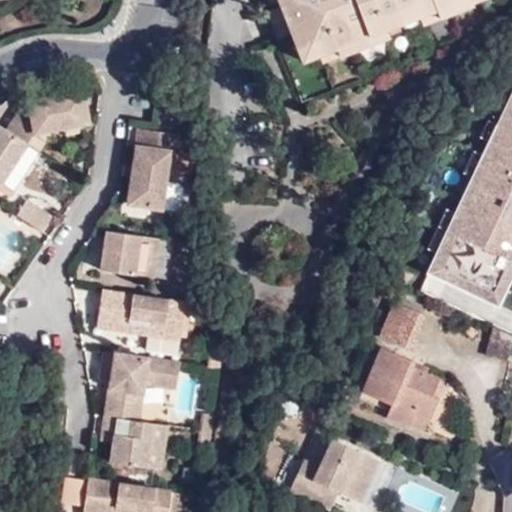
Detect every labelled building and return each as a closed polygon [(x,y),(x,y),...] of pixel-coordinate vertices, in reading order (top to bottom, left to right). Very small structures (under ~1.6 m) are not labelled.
[(272,0),(275,6),(287,33),(292,49),(310,42),(315,54),(381,28),(376,16),(392,10),(408,4),(414,16),(453,0),(272,0)] [(477,0),(453,0),(414,16),(417,23),(477,0)] [(397,22),(414,16),(408,4),(392,10),(397,22)] [(273,38),(287,33),(275,6),(262,11),(273,38)] [(381,28),(397,22),(392,10),(376,16),(381,28)] [(384,37),(381,28),(315,54),(318,63),(384,37)] [(298,61),(315,54),(310,42),(292,49),(298,61)] [(67,88),(65,79),(51,82),(52,91),(67,88)] [(4,134),(25,147),(34,135),(52,131),(50,125),(59,124),(60,130),(86,124),(79,91),(24,103),(4,134)] [(427,271),(497,304),(504,289),(509,292),(511,286),(511,110),(504,107),(427,271)] [(174,121),(175,111),(159,109),(159,119),(174,121)] [(0,185),(25,147),(4,134),(0,130),(0,185)] [(136,131),(134,151),(166,155),(174,155),(177,136),(136,131)] [(166,155),(134,151),(126,208),(159,213),(162,185),(166,155)] [(162,185),(159,213),(174,214),(180,211),(182,193),(178,188),(162,185)] [(14,218),(39,235),(50,220),(25,202),(14,218)] [(151,282),(157,242),(106,234),(103,250),(110,251),(109,258),(102,257),(100,273),(151,282)] [(103,250),(102,257),(109,258),(110,251),(103,250)] [(397,283),(375,272),(373,272),(367,286),(390,297),(397,283)] [(180,342),(185,306),(103,294),(97,329),(180,342)] [(423,317),(393,305),(381,335),(409,347),(423,317)] [(511,339),(511,337),(490,328),(484,355),(506,362),(511,339)] [(427,420),(436,398),(429,395),(436,379),(410,367),(412,363),(380,349),(363,390),(393,404),(387,416),(409,426),(415,414),(427,420)] [(175,391),(179,366),(103,355),(101,372),(112,374),(110,384),(106,414),(139,419),(143,386),(175,391)] [(112,374),(101,372),(99,382),(110,384),(112,374)] [(429,395),(436,398),(443,382),(436,379),(429,395)] [(138,424),(139,419),(106,414),(105,420),(138,424)] [(423,430),(427,420),(415,414),(409,426),(423,430)] [(210,434),(213,417),(203,416),(201,433),(210,434)] [(138,424),(105,420),(103,436),(116,438),(114,446),(112,465),(145,470),(152,426),(138,424)] [(162,472),(168,428),(152,426),(145,470),(162,472)] [(208,445),(210,434),(201,433),(199,442),(208,445)] [(116,438),(103,436),(102,444),(114,446),(116,438)] [(328,487),(337,491),(358,501),(377,460),(332,438),(319,466),(314,478),(297,471),(288,489),(320,504),(328,487)] [(197,454),(207,456),(208,445),(199,442),(197,454)] [(314,478),(319,466),(303,459),(297,470),(297,471),(314,478)] [(60,504),(81,506),(83,476),(63,474),(60,504)] [(169,511),(172,494),(95,482),(88,481),(83,511),(169,511)] [(329,508),(337,491),(328,487),(320,504),(329,508)]
